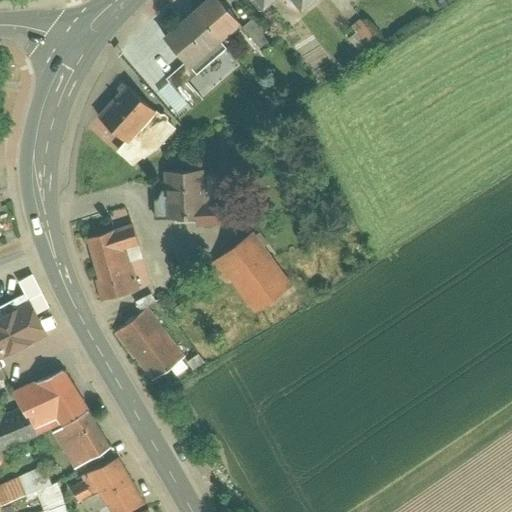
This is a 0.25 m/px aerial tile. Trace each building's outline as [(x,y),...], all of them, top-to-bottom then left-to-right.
[(191,60),(195,65),(197,63),(202,69),(230,44),(226,39),(245,22),(226,0),(205,0),(167,32),(191,60)] [(261,13),(247,24),(265,45),(278,33),(261,13)] [(172,76),(196,105),(207,96),(192,78),(201,71),(195,65),(191,60),(172,76)] [(102,113),(132,140),(159,110),(129,84),(102,113)] [(170,212),(170,213),(200,212),(201,222),(228,222),(227,201),(210,202),(209,166),(169,168),(169,186),(158,186),(159,212),(170,212)] [(89,236),(107,295),(143,285),(135,257),(146,254),(137,222),(89,236)] [(254,311),(295,281),(257,229),(216,259),(254,311)] [(27,300),(0,314),(0,354),(44,332),(27,300)] [(150,305),(118,330),(155,377),(187,352),(150,305)] [(65,365),(20,393),(28,404),(37,426),(51,419),(59,432),(62,430),(94,410),(65,365)] [(28,404),(0,416),(0,449),(40,432),(37,426),(28,404)] [(94,410),(62,430),(83,463),(115,444),(94,410)] [(126,511),(148,501),(123,456),(75,482),(83,497),(102,486),(116,511),(126,511)] [(48,463),(0,484),(0,492),(5,504),(56,481),(48,463)]
